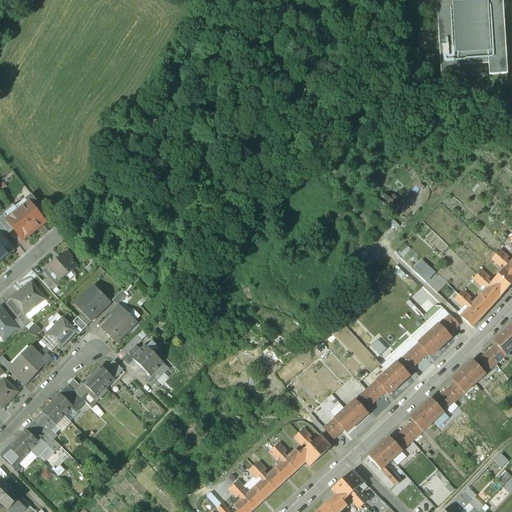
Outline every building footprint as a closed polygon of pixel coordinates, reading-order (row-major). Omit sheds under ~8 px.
[(436,0),(441,79),(459,77),(458,66),(488,64),(489,75),(508,74),(502,0),(483,0),(484,2),(465,3),(464,0),(436,0)] [(335,155),(309,180),(320,192),(346,167),(335,155)] [(374,184),(372,187),(366,182),(359,189),(365,194),(363,197),(379,211),(375,214),(381,219),(388,211),(391,213),(394,209),(392,207),(399,199),(393,194),(390,198),(374,184)] [(42,209),(31,194),(25,200),(28,204),(29,203),(37,213),(42,209)] [(37,213),(29,203),(28,204),(18,212),(33,231),(44,222),(37,213)] [(8,219),(7,220),(14,230),(22,240),(33,231),(18,212),(8,219)] [(14,230),(7,220),(8,219),(4,215),(0,218),(0,223),(9,234),(14,230)] [(9,234),(0,223),(0,234),(4,239),(9,234)] [(0,257),(2,259),(13,250),(4,239),(0,234),(0,257)] [(508,258),(500,250),(495,255),(507,265),(509,263),(506,261),(508,258)] [(67,251),(48,267),(48,268),(60,281),(76,267),(70,260),(72,258),(67,251)] [(507,265),(495,255),(491,260),(499,267),(502,265),(505,268),(507,265)] [(413,270),(427,283),(437,273),(423,259),(413,270)] [(490,284),(488,286),(501,297),(511,284),(511,270),(507,265),(490,284)] [(60,281),(48,268),(43,273),(48,277),(55,286),(57,285),(56,284),(60,281)] [(490,278),(481,270),(477,275),(488,286),(490,284),(487,281),(490,278)] [(488,286),(477,275),(472,280),(481,288),(483,285),(486,288),(488,286)] [(55,286),(48,277),(43,282),(50,290),(55,286)] [(31,283),(11,299),(22,313),(24,315),(25,315),(44,300),(31,283)] [(472,304),(470,306),(482,317),(501,297),(488,286),(486,288),(472,304)] [(95,288),(75,307),(81,313),(90,323),(110,303),(95,288)] [(471,298),(462,291),(458,295),(470,306),(472,304),(469,301),(471,298)] [(122,292),(114,301),(119,305),(126,296),(122,292)] [(470,306),(458,295),(454,300),(462,308),(465,305),(468,308),(470,306)] [(22,313),(11,299),(6,303),(17,317),(22,313)] [(6,303),(1,307),(12,321),(17,317),(6,303)] [(118,305),(109,314),(113,318),(120,312),(123,310),(118,305)] [(468,308),(460,317),(472,328),(482,317),(470,306),(468,308)] [(1,307),(0,307),(0,329),(6,337),(17,328),(12,321),(1,307)] [(113,318),(102,329),(115,342),(135,322),(123,310),(120,312),(113,318)] [(22,313),(17,317),(26,327),(31,323),(25,315),(24,315),(22,313)] [(81,313),(77,318),(86,327),(90,323),(81,313)] [(449,314),(439,324),(448,334),(459,325),(449,314)] [(86,327),(77,318),(72,323),(81,332),(86,327)] [(61,319),(45,336),(56,346),(59,349),(75,332),(61,319)] [(448,334),(439,324),(428,334),(441,347),(452,338),(448,334)] [(511,350),(511,339),(505,331),(494,341),(497,345),(507,355),(511,350)] [(441,347),(428,334),(418,343),(428,354),(431,357),(441,347)] [(56,346),(45,336),(40,342),(51,352),(56,346)] [(380,355),(387,349),(378,340),(372,346),(380,355)] [(418,343),(408,353),(418,363),(428,354),(418,343)] [(507,355),(497,345),(486,354),(496,365),(507,355)] [(135,357),(132,360),(133,360),(142,369),(154,356),(145,347),(135,357)] [(13,367),(21,375),(27,380),(37,370),(38,370),(45,363),(30,349),(13,367)] [(130,353),(123,360),(128,365),(133,360),(132,360),(135,357),(130,353)] [(408,353),(397,362),(407,373),(418,363),(408,353)] [(496,365),(486,354),(477,363),(486,374),(496,365)] [(154,356),(142,369),(150,377),(151,378),(153,375),(163,365),(154,356)] [(477,363),(474,360),(462,370),(475,384),(486,374),(477,363)] [(407,373),(397,362),(386,372),(399,386),(409,376),(407,373)] [(113,363),(105,371),(115,380),(123,372),(113,363)] [(21,375),(13,367),(11,365),(6,370),(16,380),(21,375)] [(105,371),(102,368),(93,377),(106,390),(115,380),(105,371)] [(475,384),(462,370),(451,380),(455,384),(464,394),(475,384)] [(399,386),(386,372),(376,382),(386,392),(388,395),(399,386)] [(151,378),(150,377),(146,382),(150,387),(158,379),(153,375),(151,378)] [(106,390),(93,377),(84,386),(89,391),(97,399),(106,390)] [(0,409),(16,393),(3,380),(0,382),(0,409)] [(81,389),(73,381),(68,386),(69,387),(76,394),(81,389)] [(386,392),(376,382),(365,391),(375,402),(386,392)] [(464,394),(455,384),(445,393),(454,404),(464,394)] [(81,389),(76,394),(81,399),(89,391),(84,386),(81,389)] [(69,387),(60,396),(73,408),(72,410),(76,414),(86,404),(81,399),(76,394),(69,387)] [(157,388),(155,393),(165,397),(167,393),(157,388)] [(365,391),(355,401),(365,411),(375,402),(365,391)] [(445,393),(434,403),(444,413),(454,404),(445,393)] [(60,396),(60,395),(51,405),(64,417),(72,410),(73,408),(60,396)] [(434,403),(431,399),(420,409),(433,423),(444,413),(434,403)] [(365,411),(355,401),(345,410),(357,424),(368,414),(365,411)] [(64,417),(51,405),(43,413),(44,414),(51,421),(56,426),(64,417)] [(420,409),(410,419),(413,423),(423,433),(433,423),(420,409)] [(345,410),(334,420),(344,431),(346,434),(357,424),(345,410)] [(44,414),(35,423),(42,430),(51,421),(44,414)] [(334,420),(324,429),(334,440),(344,431),(334,420)] [(51,421),(42,430),(48,435),(56,426),(51,421)] [(35,423),(27,431),(34,438),(42,430),(35,423)] [(413,423),(403,432),(412,442),(423,433),(413,423)] [(42,430),(34,438),(39,443),(42,440),(48,435),(42,430)] [(311,438),(304,430),(299,434),(307,442),(309,440),(311,438)] [(26,431),(17,440),(31,452),(39,443),(34,438),(27,431),(26,431)] [(403,432),(393,442),(402,452),(412,442),(403,432)] [(299,434),(294,438),(302,447),(305,444),(307,442),(299,434)] [(48,435),(42,440),(49,447),(55,452),(61,447),(48,435)] [(312,444),(310,446),(320,457),(331,448),(320,436),(312,444)] [(389,438),(378,448),(392,462),(402,452),(393,442),(389,438)] [(31,452),(17,440),(9,448),(17,456),(22,461),(31,452)] [(49,447),(42,440),(39,443),(31,452),(37,458),(37,459),(49,447)] [(286,453),(279,444),(274,449),(282,457),(284,455),(286,453)] [(320,457),(310,446),(308,448),(300,455),(295,450),(287,458),(284,460),(295,472),(306,463),(310,467),(320,457)] [(55,453),(61,460),(67,454),(61,447),(55,453)] [(17,456),(9,448),(4,454),(12,462),(17,456)] [(378,448),(368,458),(381,472),(386,467),(392,462),(378,448)] [(282,457),(274,449),(269,453),(277,461),(280,459),(282,457)] [(37,458),(31,452),(22,461),(19,464),(25,470),(37,458)] [(12,462),(8,465),(13,470),(19,464),(22,461),(17,456),(12,462)] [(506,464),(499,457),(495,461),(502,469),(506,464)] [(266,477),(264,479),(275,491),(295,472),(284,460),(282,462),(266,477)] [(266,471),(259,463),(254,467),(261,476),(264,474),(266,471)] [(261,476),(254,467),(249,472),(256,480),(259,477),(261,476)] [(400,483),(386,467),(381,472),(395,488),(400,483)] [(352,472),(342,481),(353,493),(355,491),(363,484),(352,472)] [(246,495),(244,497),(255,509),(275,491),(264,479),(262,480),(246,495)] [(0,499),(11,488),(2,480),(1,481),(0,481),(0,499)] [(245,489),(238,481),(233,485),(241,494),(243,492),(245,489)] [(335,496),(343,502),(351,495),(353,493),(342,481),(331,491),(335,496)] [(241,494),(233,485),(228,490),(235,499),(238,496),(241,494)] [(20,497),(11,488),(0,499),(0,503),(8,510),(13,504),(19,498),(20,497)] [(368,501),(361,492),(358,495),(356,496),(363,505),(368,501)] [(343,502),(335,496),(325,505),(331,511),(341,511),(347,507),(343,502)] [(353,498),(351,501),(358,509),(363,505),(356,496),(353,498)] [(252,511),(255,509),(244,497),(241,500),(233,507),(237,511),(236,511),(252,511)] [(459,497),(450,506),(454,510),(463,501),(459,497)] [(23,511),(29,507),(19,498),(13,504),(21,511),(23,511)]
